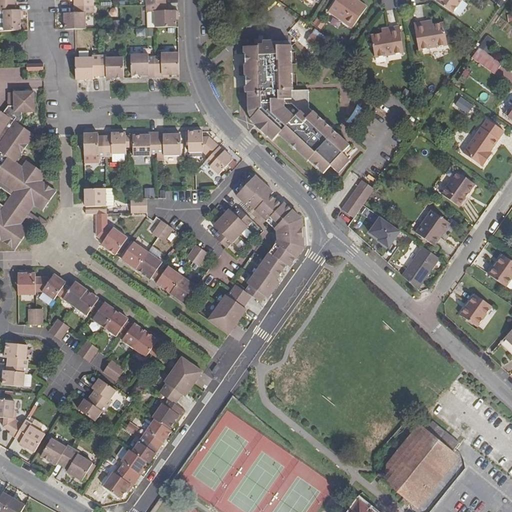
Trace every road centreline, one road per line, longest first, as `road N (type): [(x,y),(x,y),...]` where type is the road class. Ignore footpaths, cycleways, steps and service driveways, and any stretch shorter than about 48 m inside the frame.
road 1 (residential): [(329,235),(136,511)]
road 2 (residential): [(36,0),(53,111),(209,105)]
road 3 (residential): [(511,190),(425,316)]
road 4 (unknown): [(312,206),(412,100)]
road 5 (residential): [(425,316),(329,235)]
road 6 (residential): [(57,391),(78,360),(40,334),(0,332)]
